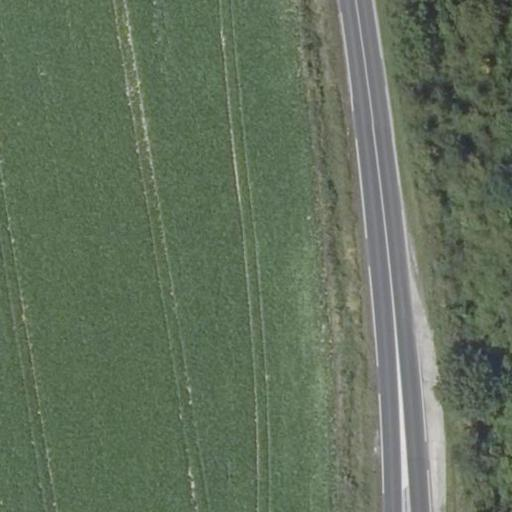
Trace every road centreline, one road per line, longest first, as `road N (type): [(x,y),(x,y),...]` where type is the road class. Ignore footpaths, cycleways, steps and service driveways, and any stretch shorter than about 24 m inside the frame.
road 1 (primary): [(355,0),(394,316)]
road 2 (primary): [(420,511),(412,405),(394,316)]
road 3 (primary): [(394,316),(393,511)]
